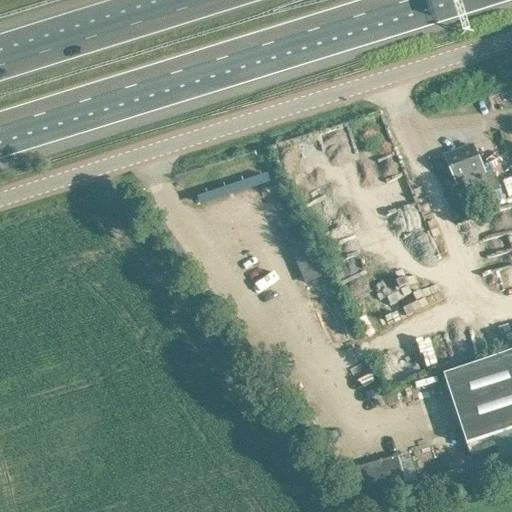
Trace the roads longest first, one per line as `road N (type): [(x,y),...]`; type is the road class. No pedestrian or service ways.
road 1 (unclassified): [(0,202),(511,42)]
road 2 (motorway): [(0,128),(410,0)]
road 3 (motorway): [(217,0),(0,67)]
